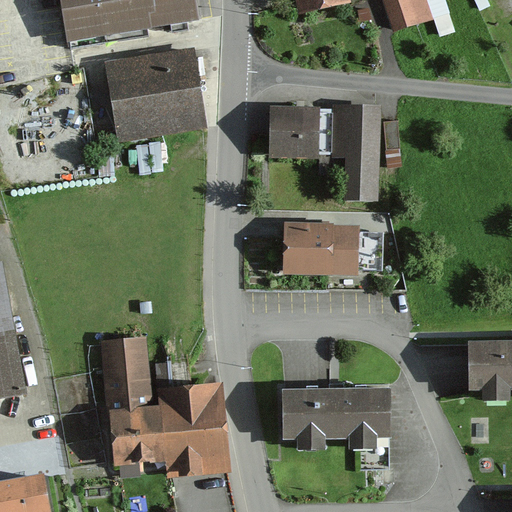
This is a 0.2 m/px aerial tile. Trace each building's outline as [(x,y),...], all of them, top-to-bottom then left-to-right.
[(201,0),(73,0),(79,42),(205,24),(201,0)] [(359,0),(301,0),(305,18),(361,7),(359,0)] [(387,0),(399,33),(437,20),(443,38),(458,33),(446,0),(387,0)] [(196,53),(110,64),(119,140),(205,129),(196,53)] [(389,114),(283,112),(282,158),(355,160),(354,206),(387,206),(389,114)] [(368,234),(298,231),(297,279),(367,281),(368,234)] [(8,269),(0,270),(0,400),(32,394),(8,269)] [(147,344),(111,348),(125,470),(165,465),(166,476),(227,469),(218,392),(153,399),(147,344)] [(511,347),(469,347),(470,394),(511,394),(511,347)] [(387,395),(281,396),(281,443),(387,443),(387,395)] [(60,511),(56,483),(0,492),(0,511),(60,511)]
